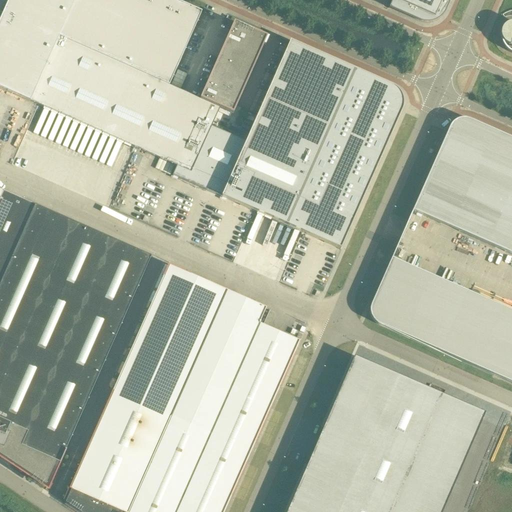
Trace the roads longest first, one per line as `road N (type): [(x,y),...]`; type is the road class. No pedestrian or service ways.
road 1 (unclassified): [(0,174),(337,322)]
road 2 (unclassified): [(439,91),(337,322)]
road 3 (unclassified): [(231,0),(439,91)]
road 4 (unclassified): [(337,322),(253,511)]
road 5 (unclassified): [(511,403),(337,322)]
road 6 (unclassified): [(455,53),(333,0)]
